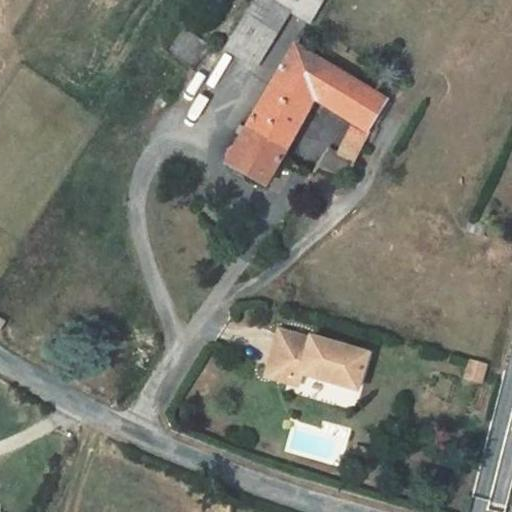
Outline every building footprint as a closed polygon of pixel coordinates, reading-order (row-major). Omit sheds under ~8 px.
[(316,0),(251,0),(238,22),(274,41),(287,21),(300,28),(316,0)] [(274,41),(238,22),(222,50),(257,70),(274,41)] [(313,167),(339,178),(365,129),(360,127),(376,97),(288,49),(221,167),(261,189),(276,162),(265,155),(296,99),(344,124),(330,152),(323,149),(313,167)] [(33,264),(19,257),(14,268),(26,275),(33,264)] [(299,343),(267,332),(252,378),(273,384),(278,370),(289,374),(345,392),(355,359),(300,340),(299,343)] [(285,388),(289,374),(278,370),(273,384),(285,388)]
